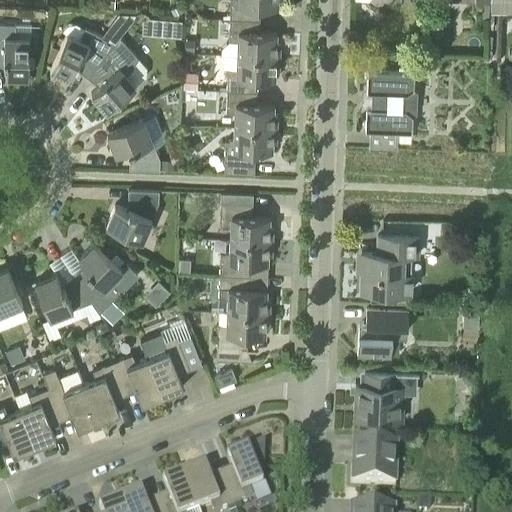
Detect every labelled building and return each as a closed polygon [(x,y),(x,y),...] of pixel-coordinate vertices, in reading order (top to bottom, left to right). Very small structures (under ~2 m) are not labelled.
[(229,0),(229,19),(259,20),(260,8),(278,8),(277,0),(229,0)] [(511,0),(490,0),(491,1),(490,4),(490,13),(511,13),(511,0)] [(107,1),(106,9),(114,9),(114,1),(107,1)] [(169,19),(167,35),(180,36),(182,20),(169,19)] [(259,20),(229,19),(228,41),(237,42),(237,55),(279,57),(280,42),(276,42),(277,33),(259,33),(259,20)] [(29,57),(29,38),(14,37),(14,23),(0,22),(0,61),(3,61),(6,64),(6,65),(5,76),(28,77),(28,69),(34,70),(34,57),(29,57)] [(84,27),(78,39),(66,33),(59,48),(51,46),(46,59),(53,61),(49,68),(70,78),(75,67),(79,65),(89,73),(87,77),(107,52),(115,42),(114,41),(84,27)] [(106,111),(108,110),(136,86),(125,74),(129,71),(137,57),(119,37),(114,41),(115,42),(107,52),(87,77),(88,77),(90,74),(101,82),(101,86),(100,86),(91,94),(106,111)] [(185,42),(185,53),(196,53),(196,42),(185,42)] [(227,68),(226,91),(257,92),(257,80),(275,80),(275,71),(279,71),(279,57),(237,55),(236,69),(227,68)] [(412,132),(414,72),(367,71),(366,92),(371,92),(371,109),(366,109),(365,130),(370,130),(369,148),(397,149),(397,132),(412,132)] [(185,88),(197,88),(197,76),(185,75),(185,88)] [(257,92),(226,91),(226,113),(235,114),(234,127),(276,129),(277,114),(274,114),(274,105),(256,105),(257,92)] [(129,168),(129,169),(159,170),(160,159),(143,118),(107,133),(115,154),(126,150),(126,149),(130,150),(133,158),(133,168),(129,168)] [(276,129),(234,127),(233,141),(224,140),(223,163),(254,164),(254,163),(249,163),(249,151),(272,152),(272,143),(276,143),(276,129)] [(173,169),(174,160),(161,159),(160,169),(173,169)] [(158,202),(158,193),(158,191),(128,189),(128,190),(132,191),(131,200),(129,208),(125,210),(125,209),(115,205),(106,225),(141,241),(158,202)] [(252,204),(237,203),(237,194),(221,193),(220,225),(230,226),(230,239),(272,241),(273,226),(269,226),(270,218),(247,217),(247,205),(252,205),(252,204)] [(360,290),(410,292),(411,255),(417,255),(418,237),(378,235),(377,253),(361,252),(360,290)] [(219,275),(250,276),(250,263),(268,264),(268,255),(272,256),(272,241),(230,239),(229,253),(220,253),(219,275)] [(122,270),(96,244),(94,242),(78,259),(86,267),(87,267),(87,271),(76,278),(74,275),(73,275),(91,301),(101,311),(124,288),(114,278),(122,270)] [(180,258),(180,272),(191,272),(192,259),(180,258)] [(0,312),(22,303),(7,267),(0,270),(0,312)] [(60,285),(60,284),(56,273),(35,282),(49,318),(83,305),(88,319),(97,316),(91,301),(73,275),(73,276),(75,279),(64,286),(60,285)] [(249,289),(250,276),(219,275),(218,297),(227,298),(227,311),(269,313),(270,298),(266,298),(267,289),(249,289)] [(396,303),(410,304),(410,296),(396,296),(396,303)] [(227,298),(218,297),(213,297),(212,311),(227,311),(227,298)] [(108,312),(118,318),(123,311),(113,304),(108,312)] [(365,322),(361,322),(358,325),(357,354),(391,356),(392,334),(404,335),(407,332),(408,310),(366,309),(365,322)] [(269,313),(227,311),(226,325),(217,325),(216,347),(247,349),(247,348),(242,347),(242,335),(265,336),(265,328),(269,328),(269,313)] [(95,325),(98,333),(106,330),(103,322),(95,325)] [(172,327),(140,340),(162,395),(183,387),(175,367),(187,362),(177,336),(176,336),(172,327)] [(118,339),(114,330),(105,334),(109,343),(118,339)] [(162,395),(140,340),(139,340),(146,358),(135,363),(132,354),(112,362),(125,395),(136,390),(141,403),(162,395)] [(11,366),(25,360),(19,345),(5,351),(11,366)] [(119,412),(114,399),(125,395),(112,362),(92,370),(95,379),(83,383),(98,421),(119,412)] [(83,383),(82,384),(77,371),(58,378),(54,368),(42,373),(61,420),(72,416),(78,429),(98,421),(83,383)] [(213,375),(218,387),(236,380),(232,368),(213,375)] [(417,376),(401,375),(401,374),(364,372),(364,386),(356,385),(355,418),(402,419),(403,394),(416,394),(417,376)] [(462,372),(462,379),(467,384),(474,384),(474,372),(462,372)] [(19,409),(34,446),(55,438),(50,425),(61,420),(42,373),(41,373),(47,388),(28,396),(31,404),(19,409)] [(34,446),(19,409),(7,414),(4,405),(0,406),(0,437),(6,435),(14,454),(34,446)] [(232,469),(221,473),(234,506),(253,498),(250,489),(263,484),(258,473),(264,471),(265,440),(251,446),(251,448),(248,449),(248,447),(226,456),(232,469)] [(396,484),(397,444),(353,442),(353,456),(355,456),(355,464),(353,464),(352,482),(396,484)] [(218,511),(228,508),(234,506),(221,473),(209,478),(204,465),(183,473),(198,510),(210,505),(212,511),(218,511)] [(168,494),(157,499),(161,511),(193,511),(198,510),(183,473),(162,481),(168,494)] [(140,490),(119,499),(124,511),(161,511),(157,499),(145,503),(140,490)] [(430,507),(430,499),(419,498),(419,511),(426,511),(430,507)] [(100,511),(124,511),(119,499),(99,507),(100,511)]
